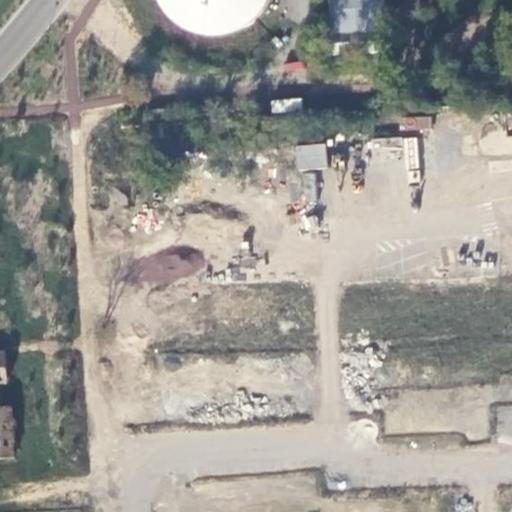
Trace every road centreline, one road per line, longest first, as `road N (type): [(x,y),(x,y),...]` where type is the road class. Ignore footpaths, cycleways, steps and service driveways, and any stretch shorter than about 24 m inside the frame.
road 1 (residential): [(511,449),(188,456),(163,463),(151,486),(152,511)]
road 2 (track): [(53,312),(56,511)]
